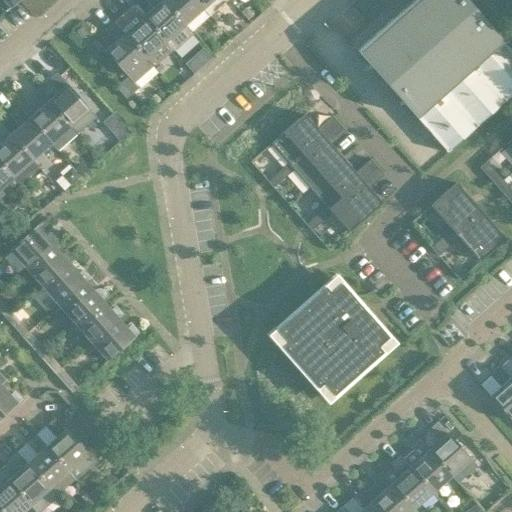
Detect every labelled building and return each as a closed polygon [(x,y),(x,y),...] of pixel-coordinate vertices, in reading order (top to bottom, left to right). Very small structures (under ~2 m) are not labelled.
[(1,0),(9,8),(9,9),(19,0),(1,0)] [(143,16),(142,17),(172,50),(191,34),(192,33),(185,26),(161,0),(145,0),(152,8),(143,16)] [(161,0),(185,26),(203,10),(204,9),(195,0),(161,0)] [(195,0),(204,9),(203,10),(210,17),(211,17),(210,16),(229,0),(195,0)] [(511,52),(489,26),(491,25),(489,22),(487,24),(465,0),(414,0),(357,51),(369,66),(367,68),(369,70),(371,68),(401,102),(399,104),(401,106),(403,104),(445,151),(444,151),(446,153),(511,94),(511,52)] [(133,6),(114,23),(153,67),(154,67),(153,67),(172,51),(173,50),(172,50),(142,17),(143,16),(134,7),(135,6),(134,6),(133,6)] [(247,9),(242,14),(247,19),(252,15),(247,9)] [(153,68),(153,67),(114,23),(105,31),(114,42),(104,51),(127,77),(134,85),(134,84),(153,67),(153,68)] [(75,32),(81,40),(87,35),(82,27),(75,32)] [(202,66),(211,58),(203,48),(194,56),(202,66)] [(57,92),(47,101),(70,127),(71,127),(77,135),(86,127),(95,118),(95,119),(96,118),(89,111),(90,110),(66,84),(56,73),(55,74),(56,75),(48,82),(57,92)] [(38,109),(28,118),(51,144),(51,145),(58,152),(58,151),(76,135),(77,135),(71,127),(70,127),(47,101),(38,91),(29,99),(38,109)] [(33,161),(51,145),(51,144),(28,118),(19,108),(10,116),(19,126),(9,135),(32,161),(33,161)] [(287,163),(290,167),(338,124),(331,116),(316,129),(303,115),(271,144),(287,163)] [(0,162),(20,185),(38,169),(39,169),(39,168),(33,161),(32,161),(9,135),(0,124),(0,162)] [(121,141),(129,134),(130,133),(129,131),(122,124),(121,125),(113,132),(120,140),(121,141)] [(290,167),(293,170),(309,188),(342,159),(331,145),(345,132),(338,124),(290,167)] [(342,159),(309,188),(325,207),(328,210),(376,168),(369,159),(354,172),(342,159)] [(0,201),(1,202),(19,185),(20,186),(20,185),(0,162),(0,201)] [(486,162),(480,168),(496,187),(502,181),(486,162)] [(81,163),(75,169),(80,175),(86,169),(81,163)] [(287,163),(277,172),(283,179),(293,170),(290,167),(287,163)] [(62,176),(55,181),(63,191),(80,177),(71,167),(71,168),(68,165),(59,173),(62,176)] [(376,168),(328,210),(331,213),(339,222),(348,232),(358,224),(377,207),(382,203),(381,203),(369,188),(383,175),(376,168)] [(271,178),(267,181),(273,188),(283,179),(277,172),(271,178)] [(511,191),(502,181),(496,187),(511,204),(511,191)] [(455,183),(430,206),(447,225),(450,229),(454,234),(480,211),(473,203),(455,183)] [(325,207),(315,215),(321,222),(331,213),(328,210),(325,207)] [(480,211),(454,234),(458,238),(479,262),(505,239),(480,211)] [(315,215),(305,224),(311,231),(321,222),(315,215)] [(53,245),(58,241),(53,235),(48,239),(37,227),(37,226),(36,226),(8,250),(9,251),(25,269),(53,245)] [(450,229),(440,238),(448,247),(458,238),(454,234),(450,229)] [(440,238),(430,247),(438,256),(448,247),(440,238)] [(25,269),(41,287),(69,263),(74,259),(69,253),(64,258),(53,245),(25,269)] [(85,281),(85,282),(90,278),(85,272),(80,276),(69,263),(41,287),(58,306),(85,281)] [(101,300),(102,300),(107,296),(102,290),(97,294),(85,282),(85,281),(58,306),(74,324),(101,300)] [(275,330),(286,342),(280,348),(317,389),(323,384),(334,396),(393,343),(372,319),(370,321),(366,316),(370,313),(362,304),(358,307),(354,302),(356,301),(340,283),(328,294),(323,288),(275,330)] [(0,312),(6,319),(12,314),(0,300),(0,312)] [(118,318),(118,319),(123,314),(118,308),(113,313),(102,300),(101,300),(74,324),(90,342),(118,318)] [(15,317),(9,322),(22,337),(28,332),(15,317)] [(118,318),(90,342),(106,360),(106,361),(106,362),(139,333),(134,327),(129,331),(118,319),(118,318)] [(31,335),(25,341),(39,356),(45,350),(31,335)] [(42,359),(55,374),(61,369),(48,354),(42,359)] [(490,376),(480,385),(489,396),(511,421),(511,382),(509,379),(500,369),(499,368),(490,376)] [(64,372),(58,378),(71,393),(77,387),(64,372)] [(0,385),(0,418),(22,399),(17,393),(12,398),(1,385),(0,385)] [(45,446),(75,480),(93,464),(94,463),(87,456),(88,456),(64,429),(54,418),(53,419),(54,420),(46,427),(55,438),(45,446)] [(438,441),(428,450),(451,476),(457,483),(477,466),(471,459),(437,422),(436,423),(437,423),(429,431),(438,441)] [(36,455),(26,463),(56,497),(74,480),(75,481),(75,480),(45,446),(36,436),(27,444),(36,455)] [(412,451),(402,460),(432,493),(451,476),(428,450),(419,440),(410,448),(412,451)] [(56,497),(26,463),(17,453),(8,461),(17,471),(7,480),(30,506),(30,507),(34,511),(38,511),(55,497),(56,497)] [(393,467),(383,476),(413,510),(432,493),(402,460),(400,457),(391,465),(393,467)] [(0,510),(1,511),(24,511),(30,507),(30,506),(7,480),(0,472),(0,510)] [(411,511),(413,510),(383,476),(381,473),(372,481),(374,484),(364,493),(381,511),(411,511)] [(101,484),(89,495),(95,502),(107,491),(101,484)] [(381,511),(364,493),(362,490),(353,498),(362,509),(358,511),(381,511)]
